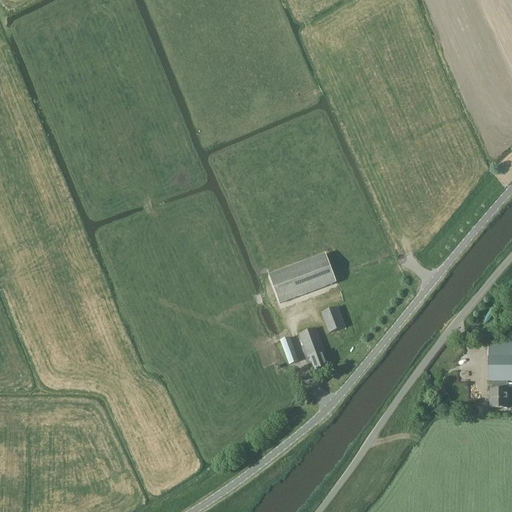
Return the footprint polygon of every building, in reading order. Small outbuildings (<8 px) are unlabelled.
[(326,255),(269,276),(280,304),(336,283),(326,255)] [(321,314),(329,335),(346,328),(338,308),(321,314)] [(328,367),(323,353),(326,352),(317,329),(299,335),(308,359),(311,358),(316,372),(328,367)] [(290,339),(281,342),(289,365),(299,361),(290,339)] [(511,358),(488,358),(488,382),(495,382),(495,390),(490,390),(490,408),(507,408),(507,390),(507,382),(511,381),(511,358)]
